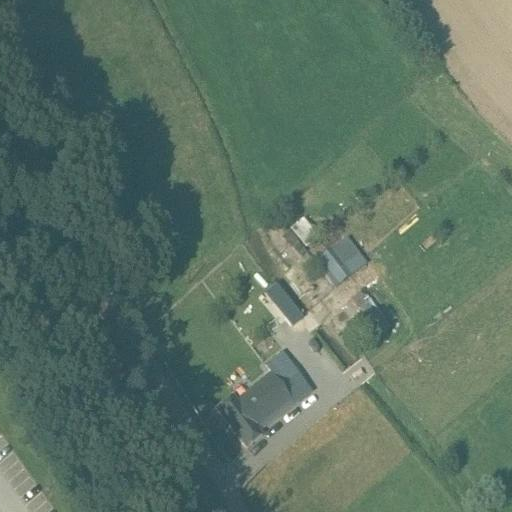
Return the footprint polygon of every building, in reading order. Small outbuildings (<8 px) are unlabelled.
[(347,237),(332,247),(341,260),(356,249),(347,237)] [(356,249),(341,260),(332,247),(319,257),(338,284),(366,264),(356,249)] [(297,316),(270,284),(261,292),(288,324),(297,316)] [(310,386),(284,352),(267,364),(273,372),(294,399),(310,386)] [(273,372),(238,399),(236,395),(220,407),(248,442),(264,430),(260,425),(294,399),(273,372)]
